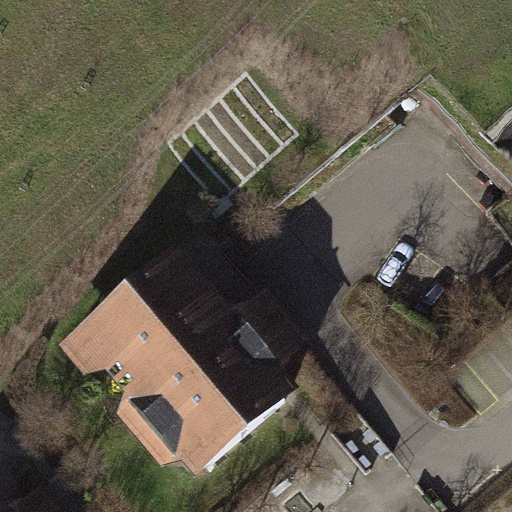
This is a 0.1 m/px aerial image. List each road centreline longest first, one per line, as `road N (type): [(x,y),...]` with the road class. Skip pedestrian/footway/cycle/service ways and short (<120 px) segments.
road 1 (motorway): [(14,511),(511,11)]
road 2 (motorway): [(221,511),(511,258)]
road 3 (motorway): [(124,0),(0,136)]
